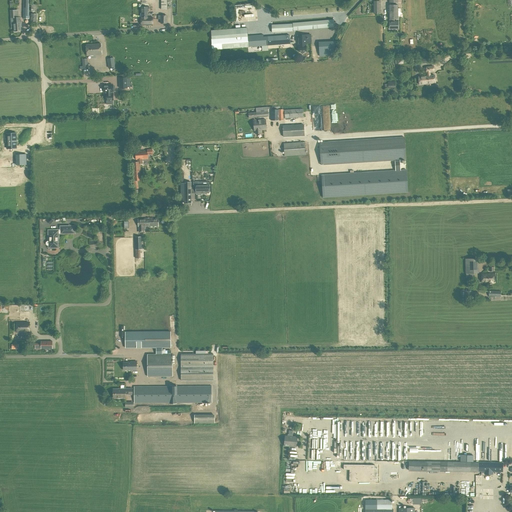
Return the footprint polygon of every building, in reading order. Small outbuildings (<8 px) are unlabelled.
[(398,5),(389,5),(389,29),(398,29),(398,22),(394,22),(394,19),(398,19),(398,5)] [(16,10),(10,10),(11,18),(13,18),(14,31),(21,31),(20,17),(16,17),(16,10)] [(153,17),(147,17),(141,17),(141,26),(153,26),(153,17)] [(293,24),(271,25),(272,32),(293,31),(334,27),(334,19),(293,23),(293,24)] [(213,38),(211,38),(212,49),(262,46),(262,51),(269,51),(268,45),(285,44),(285,47),(294,47),(294,37),(288,37),(288,35),(252,38),(252,36),(250,36),(249,27),(213,30),(213,38)] [(298,45),(298,51),(306,51),(306,44),(311,43),(310,34),(298,35),(298,45)] [(336,41),(319,42),(319,56),(336,55),(336,41)] [(100,44),(86,45),(87,56),(101,54),(100,44)] [(77,61),(46,62),(47,70),(53,70),(53,73),(77,72),(77,61)] [(427,72),(427,76),(418,77),(419,84),(435,83),(434,75),(430,76),(430,72),(434,71),(433,66),(426,67),(427,72)] [(113,84),(103,85),(104,92),(106,92),(106,102),(110,102),(110,106),(114,106),(113,84)] [(45,95),(77,94),(77,85),(63,86),(63,89),(45,90),(45,95)] [(256,108),(256,112),(257,118),(268,116),(267,107),(256,108)] [(279,121),(279,109),(270,109),(271,121),(279,121)] [(302,109),(284,110),(284,118),(303,118),(302,109)] [(266,129),(265,119),(257,120),(257,118),(256,112),(248,113),(249,118),(254,118),(254,120),(253,120),(254,131),(255,131),(255,134),(261,133),(260,130),(266,129)] [(303,125),(282,126),(283,137),(304,136),(303,125)] [(16,133),(7,133),(7,149),(16,148),(16,133)] [(404,138),(319,144),(321,166),(405,161),(404,138)] [(304,142),(283,144),(284,156),(305,155),(304,142)] [(137,162),(132,162),(133,180),(140,180),(140,164),(142,164),(142,159),(148,159),(148,155),(152,155),(152,149),(147,149),(147,151),(135,152),(136,159),(137,159),(137,162)] [(26,165),(26,154),(16,155),(16,165),(26,165)] [(407,193),(406,171),(321,176),(323,199),(407,193)] [(184,183),(180,183),(181,201),(184,201),(184,202),(191,202),(191,193),(197,193),(198,194),(201,194),(201,192),(209,192),(209,191),(210,191),(210,188),(209,188),(209,184),(208,184),(208,182),(202,182),(202,185),(193,185),(193,187),(191,187),(191,182),(184,182),(184,183)] [(139,219),(139,228),(139,232),(145,232),(145,228),(158,227),(158,225),(159,225),(159,222),(158,222),(158,219),(153,219),(153,218),(146,218),(146,219),(139,219)] [(46,242),(45,243),(45,244),(46,245),(47,246),(48,246),(48,249),(59,249),(59,235),(75,234),(75,226),(59,226),(60,230),(47,230),(47,241),(47,242),(46,242)] [(477,255),(463,255),(464,270),(478,270),(477,255)] [(494,274),(481,274),(481,283),(488,283),(492,283),(494,283),(494,274)] [(463,290),(463,300),(473,300),(472,290),(463,290)] [(28,322),(16,323),(16,332),(21,332),(21,339),(25,339),(25,335),(24,336),(24,332),(28,332),(28,322)] [(156,347),(156,354),(162,354),(162,347),(171,347),(170,332),(125,332),(125,348),(156,347)] [(213,353),(181,354),(181,380),(213,380),(213,353)] [(156,354),(147,354),(147,376),(172,376),(172,354),(162,354),(156,354)] [(130,362),(123,362),(123,370),(130,370),(137,370),(137,361),(130,361),(130,362)] [(134,386),(134,402),(134,403),(170,403),(177,403),(212,402),(212,386),(177,386),(177,385),(170,385),(170,386),(134,386)] [(125,389),(113,389),(113,398),(125,398),(125,395),(132,394),(132,388),(125,389)] [(285,436),(284,446),(296,447),(297,437),(293,436),(293,435),(292,435),(293,428),(288,427),(288,434),(287,434),(287,436),(285,436)] [(502,462),(408,461),(408,470),(484,471),(484,473),(493,473),(493,471),(502,471),(502,462)] [(344,464),(344,469),(350,469),(349,481),(375,482),(375,465),(344,464)] [(306,482),(295,482),(295,490),(299,491),(299,489),(306,489),(306,486),(304,486),(304,483),(306,483),(306,482)] [(378,509),(365,509),(365,511),(393,511),(393,509),(392,509),(392,500),(378,500),(378,509)]
